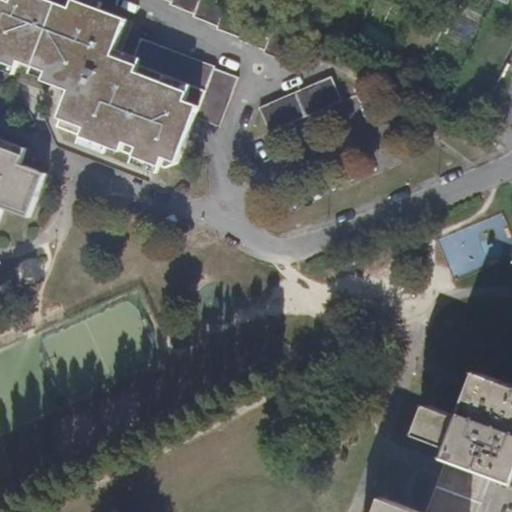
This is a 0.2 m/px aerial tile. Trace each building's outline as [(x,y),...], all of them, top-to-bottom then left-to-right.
[(131,16),(88,0),(0,0),(0,56),(48,75),(47,79),(73,90),(59,126),(166,169),(181,164),(199,115),(221,123),(241,75),(144,35),(133,58),(117,51),(131,16)] [(200,0),(172,0),(172,1),(196,10),(200,0)] [(227,1),(228,0),(200,0),(196,10),(196,13),(220,22),(227,1)] [(252,14),(253,11),(244,6),(227,1),(220,22),(219,24),(244,35),(252,14)] [(243,37),(268,47),(276,27),(277,24),(252,14),(244,35),(243,37)] [(291,60),(301,36),(276,27),(268,47),(267,50),(291,60)] [(334,74),(261,103),(270,128),(343,99),(334,74)] [(0,223),(7,206),(33,215),(50,173),(24,163),(28,153),(0,142),(0,223)] [(511,238),(502,213),(436,240),(452,279),(511,254),(511,238)] [(511,511),(511,385),(480,373),(463,420),(427,407),(417,433),(453,447),(429,511),(417,511),(385,501),(380,511),(511,511)]
